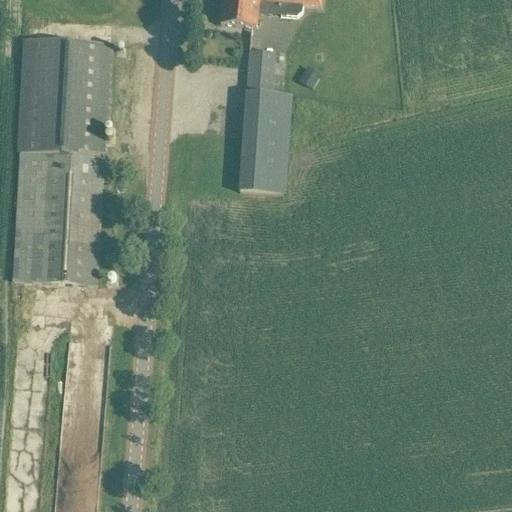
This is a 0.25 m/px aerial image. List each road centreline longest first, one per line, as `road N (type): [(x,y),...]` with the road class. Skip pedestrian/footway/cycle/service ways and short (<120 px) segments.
road 1 (unclassified): [(128,511),(169,0)]
road 2 (track): [(25,0),(33,28),(166,40)]
